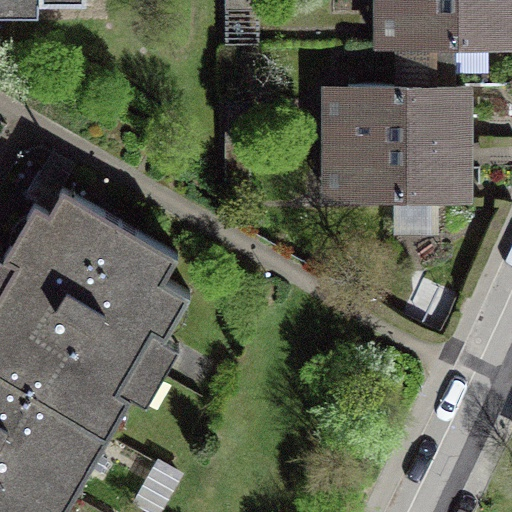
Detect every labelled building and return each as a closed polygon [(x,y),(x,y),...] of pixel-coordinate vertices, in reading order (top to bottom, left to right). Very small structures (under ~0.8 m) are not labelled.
[(403,15),(403,44),(511,44),(511,9),(509,6),(508,0),(391,0),(391,3),(403,15)] [(338,141),(459,141),(459,121),(467,114),(467,85),(350,84),(350,114),(338,125),(338,141)] [(249,110),(226,110),(226,172),(249,172),(249,110)] [(459,159),(459,141),(338,141),(337,156),(349,168),(349,198),(466,199),(466,168),(459,159)] [(35,200),(0,261),(0,369),(109,432),(131,393),(119,386),(153,327),(165,334),(190,290),(164,275),(178,251),(63,185),(49,208),(35,200)] [(0,511),(62,511),(109,432),(0,369),(0,511)] [(158,511),(180,474),(160,462),(136,502),(154,511),(158,511)]
